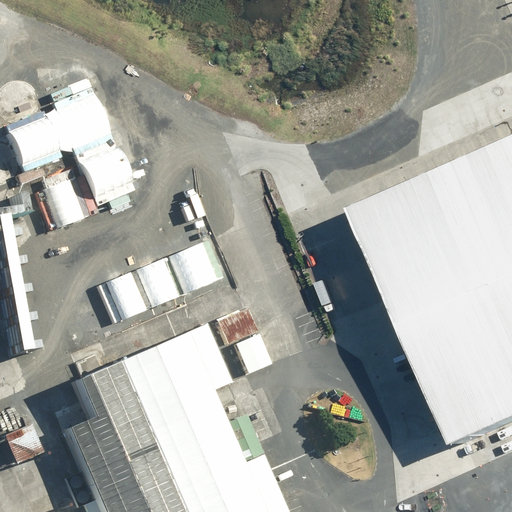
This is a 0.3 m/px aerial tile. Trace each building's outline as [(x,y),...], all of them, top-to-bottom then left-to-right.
[(93,94),(90,86),(52,103),(55,110),(93,94)] [(109,131),(93,94),(55,110),(71,147),(109,131)] [(44,115),(41,107),(3,123),(6,130),(44,115)] [(55,110),(44,115),(57,147),(71,147),(55,110)] [(57,147),(44,115),(6,130),(18,162),(57,147)] [(112,139),(109,131),(71,147),(74,156),(112,139)] [(131,181),(112,139),(74,156),(93,197),(131,181)] [(511,141),(365,206),(374,226),(408,304),(417,324),(426,345),(460,422),(468,440),(511,420),(511,141)] [(0,185),(2,184),(6,183),(9,181),(11,178),(14,175),(15,172),(16,168),(17,165),(16,161),(15,158),(14,154),(12,151),(9,149),(6,146),(3,145),(0,144),(0,185)] [(60,155),(57,147),(18,162),(22,170),(60,155)] [(75,178),(67,181),(80,220),(89,217),(75,178)] [(67,181),(42,190),(55,229),(80,220),(67,181)] [(134,189),(131,181),(93,197),(96,205),(134,189)] [(42,190),(34,193),(48,232),(55,229),(42,190)] [(0,307),(9,354),(19,351),(0,238),(0,219),(18,216),(15,197),(6,198),(8,208),(0,209),(0,307)] [(205,239),(199,241),(214,279),(221,277),(205,239)] [(199,241),(167,254),(183,292),(214,279),(199,241)] [(167,254),(160,257),(176,295),(183,292),(167,254)] [(160,257),(136,267),(152,305),(176,295),(160,257)] [(136,267),(128,271),(144,309),(152,305),(136,267)] [(128,271),(103,281),(120,319),(144,309),(128,271)] [(103,281),(96,284),(112,322),(120,319),(103,281)] [(213,321),(224,344),(253,331),(243,308),(213,321)] [(87,511),(282,511),(259,457),(233,469),(203,402),(199,393),(223,383),(199,328),(67,386),(80,416),(51,429),(87,511)] [(245,372),(269,363),(257,333),(234,342),(245,372)] [(239,462),(263,452),(246,413),(223,423),(239,462)] [(30,427),(3,439),(15,467),(42,455),(30,427)]
